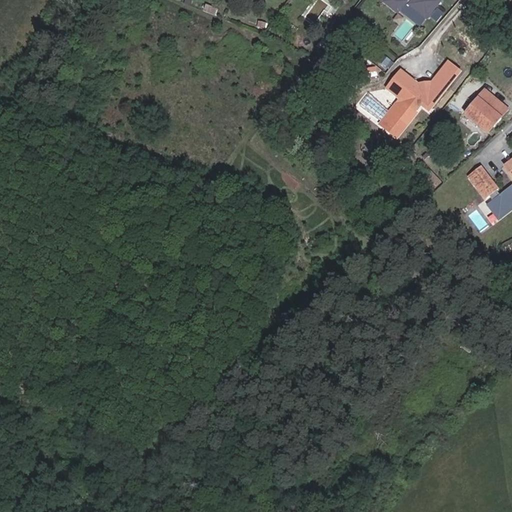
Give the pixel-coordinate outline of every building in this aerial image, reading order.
[(384,0),(383,2),(398,13),(400,11),(420,26),(426,19),(428,20),(443,0),(384,0)] [(404,69),(390,86),(402,97),(407,102),(417,110),(432,91),(404,69)] [(511,100),(492,84),(488,90),(511,110),(511,108),(511,100)] [(488,90),(467,114),(490,133),(511,110),(488,90)] [(387,125),(407,102),(402,97),(382,121),(387,125)] [(417,110),(407,102),(387,125),(398,133),(417,110)] [(485,139),(490,133),(467,114),(462,120),(485,139)] [(500,192),(479,170),(475,174),(482,183),(477,187),(491,201),(500,192)] [(511,186),(488,204),(500,221),(511,212),(511,186)]
